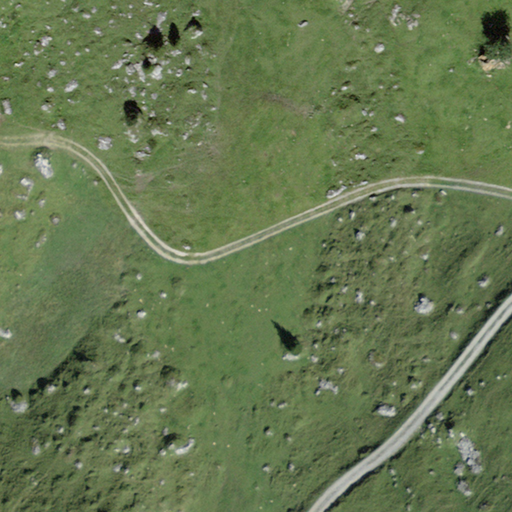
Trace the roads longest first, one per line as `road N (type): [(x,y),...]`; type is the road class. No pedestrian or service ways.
road 1 (track): [(511,200),(444,185),(379,187),(220,256),(188,260),(161,250),(89,161),(58,144),(0,144)]
road 2 (track): [(511,307),(400,440),(317,511)]
